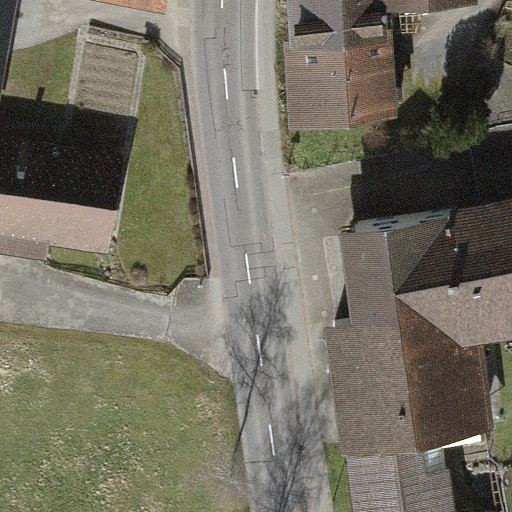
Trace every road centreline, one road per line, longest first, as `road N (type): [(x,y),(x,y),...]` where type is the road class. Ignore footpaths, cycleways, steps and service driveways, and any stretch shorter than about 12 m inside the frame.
road 1 (secondary): [(281,511),(219,46),(220,0)]
road 2 (unknown): [(261,364),(0,287)]
